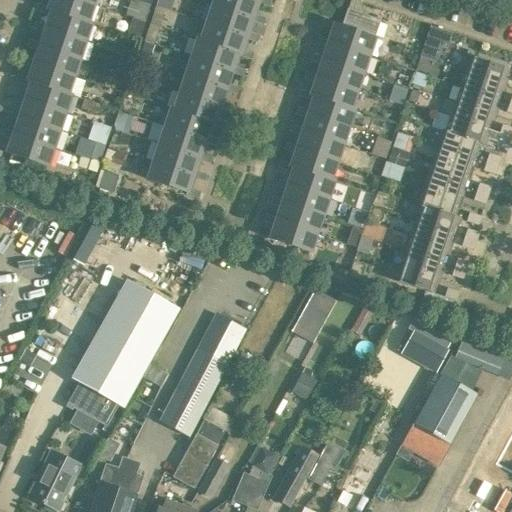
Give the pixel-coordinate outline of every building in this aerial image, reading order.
[(90,24),(96,7),(75,0),(53,0),(51,8),(50,11),(90,24)] [(196,16),(176,11),(178,0),(157,0),(144,58),(158,61),(161,45),(176,49),(181,28),(193,30),(196,16)] [(261,1),(256,0),(217,0),(215,6),(255,19),(254,22),(266,26),(268,18),(256,14),(260,4),(261,1)] [(48,30),(88,43),(94,25),(90,24),(50,11),(51,8),(40,5),(38,12),(53,16),(49,28),(48,30)] [(215,6),(210,24),(249,37),(248,40),(259,43),(262,36),(251,32),(254,22),(255,19),(215,6)] [(334,29),(330,40),(329,44),(370,57),(376,39),(374,38),(380,21),(347,10),(341,28),(336,26),(336,23),(325,19),(323,26),(334,29)] [(43,44),(42,48),(82,61),(88,43),(48,30),(49,28),(37,24),(35,31),(47,35),(43,44)] [(210,24),(204,41),(204,42),(240,53),(239,56),(254,61),(256,54),(245,51),(248,40),(249,37),(210,24)] [(425,55),(448,61),(456,32),(432,26),(425,55)] [(364,75),(370,57),(329,44),(330,40),(319,36),(317,44),(328,48),(325,59),(324,62),(364,75)] [(41,52),(37,62),(36,65),(76,79),(82,61),(42,48),(43,44),(31,40),(29,48),(41,52)] [(234,71),(233,75),(244,78),(247,71),(235,67),(239,56),(240,53),(204,42),(204,41),(200,40),(195,58),(234,71)] [(322,66),(319,76),(318,79),(358,92),(364,75),(324,62),(325,59),(313,55),(311,62),(322,66)] [(71,95),(76,79),(36,65),(37,62),(26,58),(23,65),(35,69),(31,80),(31,83),(73,97),(74,96),(71,95)] [(228,88),(227,92),(238,96),(241,88),(229,84),(233,75),(234,71),(195,58),(189,76),(228,88)] [(467,73),(506,87),(508,81),(505,80),(508,70),(472,58),(467,73)] [(318,79),(319,76),(307,73),(305,80),(316,83),(313,94),(312,97),(355,111),(355,110),(353,109),(358,92),(318,79)] [(504,94),(506,87),(467,73),(462,88),(498,101),(501,93),(504,94)] [(222,106),(221,110),(232,114),(234,106),(223,103),(227,92),(228,88),(189,76),(183,93),(222,106)] [(32,88),(28,99),(27,101),(67,115),(73,97),(31,83),(31,80),(20,77),(18,84),(32,88)] [(498,101),(462,88),(456,103),(496,117),(498,112),(495,111),(498,101)] [(313,102),(310,112),(309,115),(349,128),(355,111),(312,97),(313,94),(301,90),(299,97),(313,102)] [(218,120),(221,110),(222,106),(183,93),(177,111),(213,123),(212,127),(227,131),(229,124),(218,120)] [(61,132),(67,115),(27,101),(28,99),(17,96),(14,102),(25,106),(21,116),(21,119),(61,132)] [(496,117),(456,103),(451,118),(488,131),(491,123),(494,124),(496,117)] [(308,119),(304,130),(303,133),(343,146),(349,128),(309,115),(310,112),(299,109),(297,115),(308,119)] [(173,111),(168,128),(208,141),(207,144),(218,147),(220,140),(209,137),(212,127),(213,123),(177,111),(177,112),(173,111)] [(56,150),(61,132),(21,119),(21,116),(11,113),(8,120),(20,124),(16,134),(15,137),(56,150)] [(499,134),(488,131),(451,118),(446,133),(486,147),(489,140),(496,143),(499,134)] [(75,163),(98,171),(113,125),(95,120),(89,138),(83,136),(75,163)] [(511,128),(502,125),(499,134),(511,138),(511,136),(511,128)] [(337,164),(343,146),(303,133),(304,130),(293,127),(291,133),(302,136),(298,148),(298,151),(337,164)] [(203,154),(207,144),(208,141),(168,128),(162,145),(202,158),(201,161),(212,165),(214,158),(203,154)] [(15,137),(16,134),(5,131),(3,138),(14,141),(9,155),(49,168),(56,150),(15,137)] [(395,143),(379,138),(368,171),(402,181),(417,136),(400,131),(395,143)] [(446,133),(444,132),(439,147),(475,159),(477,152),(480,153),(482,147),(486,149),(486,147),(446,133)] [(508,147),(511,138),(499,134),(496,143),(508,147)] [(332,181),(337,164),(298,151),(298,148),(287,144),(285,151),(296,154),(292,165),(292,168),(332,181)] [(162,145),(156,163),(196,176),(195,179),(206,183),(208,175),(197,172),(201,161),(202,158),(162,145)] [(475,159),(439,147),(434,162),(473,175),(475,170),(472,169),(475,159)] [(488,154),(485,163),(498,167),(500,158),(488,154)] [(293,173),(290,184),(289,187),(329,200),(335,182),(332,181),(292,168),(292,165),(281,161),(279,169),(293,173)] [(471,182),(473,175),(434,162),(428,177),(465,189),(468,181),(471,182)] [(192,189),(195,179),(196,176),(156,163),(150,181),(189,194),(188,196),(200,200),(202,193),(192,189)] [(498,167),(485,163),(483,171),(495,175),(498,167)] [(465,189),(428,177),(423,192),(463,205),(465,199),(462,198),(465,189)] [(323,217),(329,200),(289,187),(290,184),(278,180),(275,187),(288,191),(284,201),(283,204),(323,217)] [(475,193),(488,197),(490,188),(478,184),(475,193)] [(461,212),(463,205),(423,192),(418,207),(422,208),(455,219),(458,210),(461,212)] [(488,197),(475,193),(473,201),(485,205),(488,197)] [(318,235),(323,217),(283,204),(284,201),(272,198),(270,204),(282,208),(278,219),(277,222),(318,235)] [(455,219),(422,208),(417,223),(453,235),(456,227),(459,228),(461,221),(455,219)] [(481,217),(469,212),(466,221),(478,225),(481,217)] [(312,253),(318,235),(277,222),(278,219),(266,215),(264,222),(276,226),(271,240),(312,253)] [(450,244),(453,235),(417,223),(412,238),(451,251),(453,245),(450,244)] [(467,230),(464,238),(476,242),(479,233),(467,230)] [(412,238),(406,253),(443,265),(446,257),(449,257),(451,251),(412,238)] [(476,242),(464,238),(461,247),(473,251),(476,242)] [(406,253),(401,268),(441,281),(443,275),(440,274),(443,265),(406,253)] [(457,259),(454,268),(467,272),(469,263),(457,259)] [(441,281),(401,268),(396,283),(433,296),(436,286),(439,287),(441,281)] [(467,272),(454,268),(451,277),(464,280),(467,272)] [(176,319),(124,289),(73,379),(81,384),(69,407),(74,410),(75,409),(109,428),(121,406),(126,409),(176,319)] [(460,293),(447,289),(444,298),(457,302),(460,293)] [(312,343),(336,301),(315,290),(291,332),(312,343)] [(413,331),(401,354),(436,373),(449,350),(413,331)] [(509,359),(467,337),(456,357),(499,379),(509,359)] [(251,356),(242,351),(231,373),(240,377),(251,356)] [(266,363),(254,357),(249,367),(260,373),(266,363)] [(295,390),(308,398),(319,379),(306,371),(295,390)] [(441,375),(397,456),(408,462),(413,453),(439,467),(478,395),(441,375)] [(209,401),(178,385),(159,422),(189,439),(209,401)] [(224,432),(204,421),(172,478),(194,490),(218,447),(216,446),(224,432)] [(334,471),(346,452),(328,442),(308,480),(321,486),(330,469),(334,471)] [(367,446),(339,499),(358,509),(386,455),(367,446)] [(302,447),(272,499),(290,509),(319,456),(302,447)] [(267,475),(268,475),(278,458),(261,448),(251,467),(253,468),(249,476),(245,474),(234,500),(250,506),(263,475),(267,475)] [(44,472),(48,474),(45,481),(41,479),(33,494),(37,496),(36,499),(61,511),(82,466),(54,452),(44,472)] [(122,457),(119,469),(111,466),(105,485),(101,484),(91,511),(132,511),(144,477),(137,475),(141,464),(122,457)] [(230,467),(217,460),(200,491),(213,498),(230,467)] [(159,511),(181,511),(184,505),(167,499),(164,509),(161,508),(159,511)] [(479,511),(448,500),(443,511),(479,511)]
